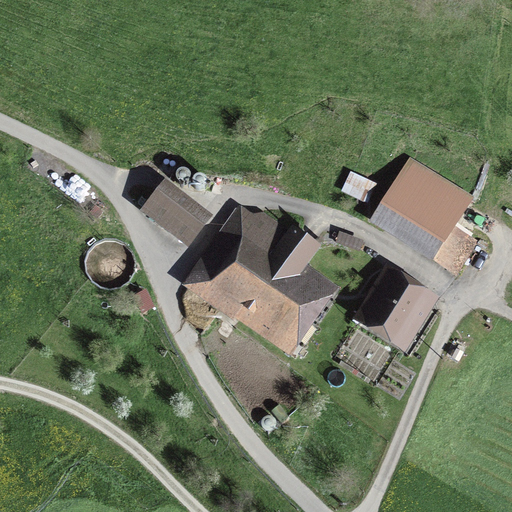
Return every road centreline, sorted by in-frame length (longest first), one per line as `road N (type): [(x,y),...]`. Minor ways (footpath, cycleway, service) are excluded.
road 1 (unclassified): [(313,511),(230,433),(163,307),(116,188),(0,124)]
road 2 (track): [(0,392),(50,399),(152,466),(201,511)]
